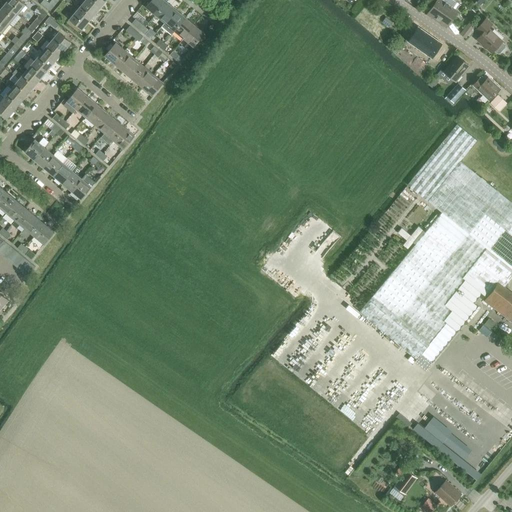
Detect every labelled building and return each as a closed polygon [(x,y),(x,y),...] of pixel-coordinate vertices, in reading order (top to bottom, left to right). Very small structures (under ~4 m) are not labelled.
[(8,0),(5,5),(17,15),(25,5),(19,0),(8,0)] [(45,0),(43,0),(41,3),(50,11),(58,1),(57,0),(51,0),(49,3),(45,0)] [(86,0),(85,1),(98,11),(106,2),(103,0),(86,0)] [(151,0),(146,7),(156,15),(167,2),(163,0),(151,0)] [(436,0),(427,14),(446,28),(457,12),(453,9),(457,2),(453,0),(436,0)] [(78,10),(90,20),(98,11),(85,1),(78,10)] [(167,2),(156,15),(165,23),(176,10),(167,2)] [(0,10),(0,16),(9,24),(17,15),(5,5),(0,10)] [(47,15),(37,7),(33,11),(38,16),(43,19),(47,15)] [(82,30),(90,20),(78,10),(70,19),(82,30)] [(176,10),(165,23),(174,31),(185,18),(176,10)] [(0,32),(1,34),(9,24),(0,16),(0,32)] [(38,16),(33,21),(38,25),(43,19),(38,16)] [(49,17),(45,22),(55,29),(58,25),(49,17)] [(386,17),(382,22),(388,27),(392,22),(386,17)] [(185,18),(174,31),(183,39),(194,26),(185,18)] [(502,41),(490,31),(488,29),(492,24),(485,18),(475,29),(481,34),(476,40),(491,53),(494,50),(497,53),(499,53),(505,47),(504,45),(501,42),(502,41)] [(132,24),(141,31),(145,27),(136,19),(132,24)] [(33,21),(30,26),(35,29),(38,25),(33,21)] [(475,26),(470,21),(460,34),(465,38),(475,26)] [(126,30),(135,39),(139,34),(130,26),(126,30)] [(194,26),(183,39),(188,42),(185,46),(189,50),(193,46),(193,47),(204,34),(194,26)] [(408,42),(431,58),(441,43),(418,27),(408,42)] [(27,29),(22,35),(27,39),(32,33),(27,29)] [(32,38),(37,42),(42,36),(37,31),(32,38)] [(50,42),(63,53),(71,43),(59,33),(50,42)] [(22,35),(17,41),(22,45),(27,39),(22,35)] [(160,39),(156,44),(160,48),(164,43),(160,39)] [(43,52),(55,62),(63,53),(50,42),(43,52)] [(105,56),(114,64),(125,51),(116,43),(105,56)] [(5,46),(2,50),(11,57),(16,52),(11,48),(9,50),(5,46)] [(158,50),(148,62),(150,64),(156,56),(158,57),(162,53),(158,50)] [(125,51),(114,64),(124,72),(135,59),(125,51)] [(39,65),(47,71),(55,62),(43,52),(35,61),(39,65)] [(6,55),(2,59),(7,63),(11,57),(7,53),(6,55)] [(444,72),(455,81),(468,66),(457,56),(444,72)] [(135,59),(124,72),(133,80),(144,67),(135,59)] [(32,75),(39,80),(47,71),(39,65),(35,61),(27,70),(32,75)] [(144,67),(133,80),(142,88),(153,75),(144,67)] [(19,80),(31,90),(39,80),(32,75),(27,70),(23,76),(16,70),(12,73),(19,80)] [(153,75),(142,88),(152,96),(163,83),(153,75)] [(428,84),(433,88),(439,81),(434,77),(429,84),(428,84)] [(473,85),(478,91),(488,100),(491,97),(500,89),(488,78),(484,82),(480,78),(473,85)] [(5,84),(11,89),(15,92),(24,99),(31,90),(19,80),(16,84),(9,79),(5,84)] [(458,83),(447,96),(454,103),(465,90),(458,83)] [(65,95),(69,98),(66,102),(76,110),(87,97),(77,89),(73,85),(65,95)] [(3,99),(16,109),(24,99),(15,92),(11,89),(3,99)] [(498,94),(490,103),(499,111),(507,103),(498,94)] [(87,97),(76,110),(85,117),(96,105),(87,97)] [(0,111),(8,118),(16,109),(3,99),(0,102),(0,111)] [(96,105),(85,117),(95,125),(106,112),(96,105)] [(106,112),(95,125),(104,133),(115,120),(106,112)] [(52,119),(62,127),(66,122),(56,114),(52,119)] [(115,120),(104,133),(114,141),(125,128),(115,120)] [(372,296),(359,312),(416,359),(421,353),(432,363),(464,322),(457,316),(477,290),(486,297),(497,282),(503,287),(511,275),(511,202),(460,161),(476,140),(457,124),(409,183),(407,185),(441,212),(424,233),(419,229),(418,227),(403,245),(407,249),(413,242),(415,244),(412,248),(372,296)] [(52,130),(56,133),(60,129),(56,125),(52,130)] [(125,128),(114,141),(123,149),(134,136),(125,128)] [(71,134),(81,142),(85,137),(75,129),(71,134)] [(24,152),(34,160),(44,147),(35,139),(24,152)] [(70,145),(75,149),(79,145),(74,141),(70,145)] [(44,147),(34,160),(43,168),(54,155),(53,155),(44,147)] [(54,155),(43,168),(53,176),(63,163),(67,158),(57,150),(53,155),(54,155)] [(99,150),(95,154),(99,158),(103,153),(99,150)] [(93,164),(94,165),(98,161),(93,156),(89,161),(91,163),(90,164),(92,166),(93,164)] [(63,163),(53,176),(62,184),(72,171),(63,163)] [(72,171),(62,184),(71,192),(82,179),(81,179),(72,171)] [(82,179),(71,192),(81,200),(91,187),(95,182),(85,174),(81,179),(82,179)] [(7,192),(0,200),(0,207),(6,212),(16,200),(7,192)] [(16,200),(6,212),(15,220),(16,220),(26,208),(16,200)] [(16,220),(15,220),(12,224),(16,228),(20,224),(25,228),(35,216),(26,208),(16,220)] [(35,216),(25,228),(34,236),(44,224),(35,216)] [(44,224),(34,236),(44,244),(54,232),(44,224)] [(21,243),(17,248),(21,251),(25,247),(21,243)] [(8,244),(0,253),(5,257),(12,248),(8,244)] [(12,248),(5,257),(9,261),(17,252),(12,248)] [(17,252),(9,261),(14,265),(21,256),(17,252)] [(21,256),(14,265),(19,269),(26,260),(21,256)] [(26,260),(19,269),(23,273),(31,264),(26,260)] [(31,264),(23,273),(28,276),(35,267),(31,264)] [(486,297),(484,301),(502,314),(508,307),(511,310),(511,308),(511,293),(503,287),(497,282),(486,297)] [(508,307),(502,314),(511,322),(511,308),(511,310),(508,307)] [(488,318),(484,325),(489,329),(493,322),(488,318)] [(400,465),(394,473),(400,478),(394,486),(405,494),(417,478),(406,470),(400,465)] [(433,493),(449,506),(459,494),(443,481),(433,493)] [(429,498),(421,508),(426,511),(430,511),(437,505),(429,498)]
